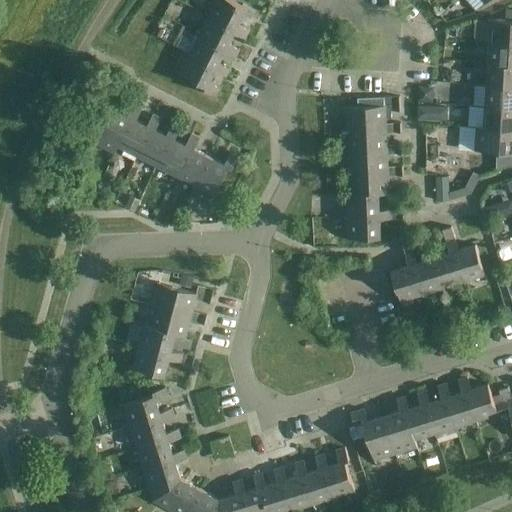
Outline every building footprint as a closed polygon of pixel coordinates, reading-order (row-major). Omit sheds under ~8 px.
[(246,38),(250,30),(239,24),(247,8),(230,0),(217,0),(210,15),(237,28),(235,33),(246,38)] [(230,44),(235,33),(237,28),(210,15),(200,34),(228,48),(226,52),(237,57),(241,49),(230,44)] [(511,20),(491,20),(491,22),(475,21),(474,42),(489,43),(511,44),(511,20)] [(220,63),(226,52),(228,48),(200,34),(190,54),(218,68),(216,72),(227,77),(231,68),(220,63)] [(511,44),(489,43),(488,64),(511,65),(511,44)] [(211,82),(216,72),(218,68),(190,54),(181,73),(175,70),(174,71),(207,87),(205,90),(217,96),(221,88),(211,82)] [(511,65),(488,64),(487,85),(511,87),(511,65)] [(511,87),(487,85),(485,107),(511,108),(511,87)] [(434,102),(434,87),(419,86),(419,102),(434,102)] [(129,116),(118,110),(124,100),(111,93),(105,105),(112,109),(92,150),(93,150),(96,144),(115,154),(119,147),(118,147),(133,118),(129,116)] [(386,128),(386,123),(385,111),(400,111),(399,96),(358,98),(358,106),(341,107),(341,108),(346,108),(347,130),(350,130),(350,129),(386,128)] [(152,128),(148,126),(137,120),(143,109),(134,105),(129,116),(133,118),(118,147),(119,147),(138,157),(152,128)] [(511,108),(485,107),(484,128),(511,130),(511,108)] [(172,137),(167,135),(157,130),(162,119),(154,115),(148,126),(152,128),(138,157),(157,166),(172,137)] [(387,149),(386,145),(386,133),(401,132),(400,122),(386,123),(386,128),(350,129),(350,130),(350,151),(387,149)] [(191,147),(187,145),(176,140),(181,129),(173,124),(167,135),(172,137),(157,166),(176,176),(191,147)] [(511,130),(484,128),(477,127),(476,150),(469,149),(468,151),(511,153),(511,130)] [(196,186),(210,157),(195,149),(201,138),(192,134),(187,145),(191,147),(176,176),(196,186)] [(388,171),(387,166),(387,154),(402,154),(401,144),(386,145),(387,149),(350,151),(351,172),(388,171)] [(233,170),(239,158),(231,154),(225,165),(210,157),(196,186),(215,195),(211,202),(213,202),(230,168),(233,170)] [(389,194),(388,176),(403,176),(402,166),(387,166),(388,171),(351,172),(352,193),(352,194),(379,192),(379,195),(389,194)] [(477,173),(474,172),(465,187),(450,191),(450,179),(437,179),(437,200),(451,200),(470,194),(481,176),(477,173)] [(511,180),(503,183),(506,192),(511,190),(511,180)] [(100,192),(111,197),(116,187),(104,182),(100,192)] [(380,211),(379,195),(379,192),(352,194),(352,193),(347,193),(347,216),(380,214),(380,220),(392,219),(391,210),(380,211)] [(125,206),(135,211),(141,200),(130,195),(125,206)] [(504,216),(500,203),(484,208),(488,221),(504,216)] [(392,219),(404,219),(403,210),(391,210),(392,219)] [(381,237),(380,220),(380,214),(347,216),(348,237),(342,238),(341,239),(381,237)] [(490,223),(493,235),(504,232),(500,220),(490,223)] [(446,241),(455,238),(452,227),(443,230),(446,241)] [(455,251),(459,250),(455,238),(446,241),(450,253),(434,258),(443,289),(464,282),(455,251)] [(405,254),(414,251),(410,240),(402,243),(405,254)] [(455,251),(464,282),(484,276),(486,283),(488,282),(476,245),(459,250),(455,251)] [(498,249),(502,262),(511,258),(511,248),(511,245),(498,249)] [(443,289),(434,258),(418,263),(414,251),(405,254),(409,266),(413,265),(422,295),(443,289)] [(402,302),(422,295),(413,265),(409,266),(392,271),(403,308),(404,308),(402,302)] [(192,315),(193,311),(196,300),(211,303),(214,290),(199,286),(197,293),(156,283),(155,284),(160,285),(154,305),(192,315)] [(208,315),(193,311),(192,315),(154,305),(154,306),(156,307),(151,327),(177,334),(176,335),(187,338),(191,320),(205,324),(208,315)] [(151,327),(146,325),(140,347),(171,355),(170,360),(182,363),(184,354),(172,351),(176,335),(177,334),(151,327)] [(165,377),(170,360),(171,355),(140,347),(134,369),(165,377)] [(193,366),(196,357),(184,354),(182,363),(193,366)] [(468,391),(472,389),(469,378),(460,380),(463,392),(451,396),(447,397),(457,428),(477,422),(468,391)] [(447,397),(451,396),(448,384),(439,386),(442,398),(431,402),(426,403),(436,435),(457,428),(447,397)] [(505,404),(502,394),(493,397),(489,384),(472,389),(468,391),(477,422),(510,412),(507,403),(505,404)] [(511,395),(509,387),(500,390),(502,394),(505,404),(507,403),(510,412),(511,417),(511,395)] [(162,416),(161,413),(157,401),(169,398),(166,388),(153,392),(154,396),(118,407),(118,408),(125,406),(131,426),(162,416)] [(426,403),(431,402),(427,390),(418,393),(422,405),(410,408),(406,410),(417,448),(418,448),(416,441),(436,435),(426,403)] [(406,410),(410,408),(407,397),(397,400),(401,411),(385,416),(396,454),(417,448),(406,410)] [(168,437),(167,433),(164,422),(176,418),(173,409),(161,413),(162,416),(131,426),(138,447),(168,437)] [(396,454),(385,416),(369,421),(365,409),(352,413),(356,426),(363,424),(367,436),(377,468),(378,467),(376,461),(396,454)] [(356,426),(350,428),(353,441),(367,436),(363,424),(356,426)] [(175,458),(174,454),(170,443),(182,439),(179,430),(167,433),(168,437),(138,447),(144,467),(175,458)] [(218,450),(222,452),(229,437),(210,443),(213,452),(218,450)] [(229,437),(222,452),(224,453),(226,458),(235,455),(229,437)] [(358,499),(347,462),(349,461),(345,448),(337,451),(340,463),(328,467),(325,468),(335,499),(355,492),(357,499),(358,499)] [(150,488),(181,478),(177,463),(189,459),(186,450),(174,454),(175,458),(144,467),(150,488)] [(325,468),(328,467),(325,455),(316,457),(320,470),(308,473),(305,474),(314,505),(335,499),(325,468)] [(305,474),(308,473),(304,461),(295,464),(299,476),(287,479),(284,480),(293,511),(314,505),(305,474)] [(284,480),(287,479),(284,468),(275,471),(278,482),(267,486),(263,487),(271,511),(291,511),(293,511),(284,480)] [(271,511),(263,487),(267,486),(263,474),(254,477),(258,488),(246,492),(243,493),(248,511),(271,511)] [(174,511),(190,511),(202,490),(182,480),(181,478),(150,488),(155,502),(174,511)] [(248,511),(243,493),(246,492),(242,481),(234,483),(237,495),(222,500),(225,511),(248,511)] [(225,511),(222,500),(221,500),(202,490),(190,511),(225,511)]
